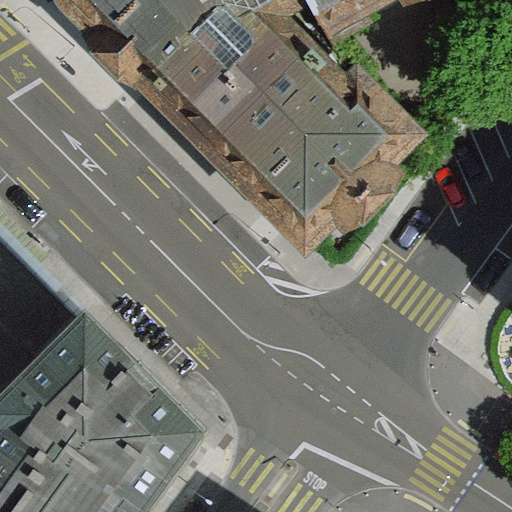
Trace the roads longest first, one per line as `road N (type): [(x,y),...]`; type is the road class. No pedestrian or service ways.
road 1 (tertiary): [(0,88),(248,335),(336,400)]
road 2 (residential): [(336,400),(511,163)]
road 3 (tertiary): [(336,400),(511,511)]
road 4 (residential): [(336,400),(256,511)]
